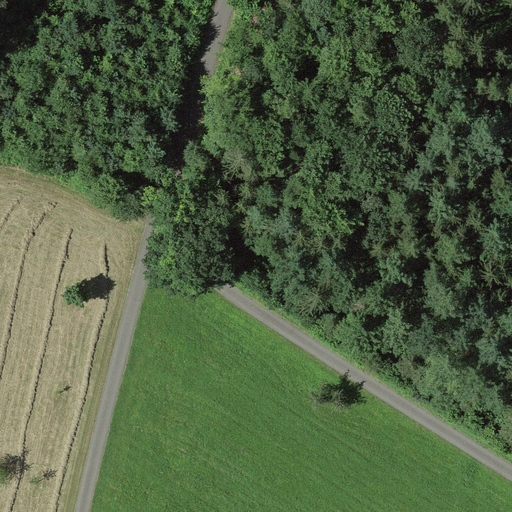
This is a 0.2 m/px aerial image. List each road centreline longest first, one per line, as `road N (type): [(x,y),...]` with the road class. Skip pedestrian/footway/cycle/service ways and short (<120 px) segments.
road 1 (track): [(143,224),(511,471)]
road 2 (track): [(358,0),(511,113)]
road 3 (track): [(0,179),(143,224)]
